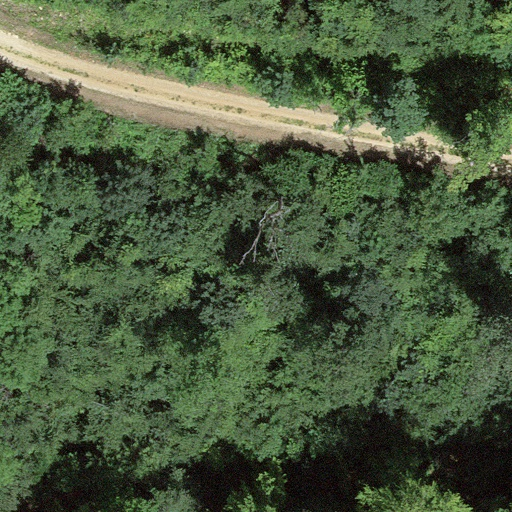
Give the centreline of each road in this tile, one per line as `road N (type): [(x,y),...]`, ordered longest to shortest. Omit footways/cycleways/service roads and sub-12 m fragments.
road 1 (track): [(511,170),(110,84),(0,40)]
road 2 (track): [(511,431),(228,455),(37,503),(0,500)]
road 3 (track): [(511,44),(126,33),(0,18)]
